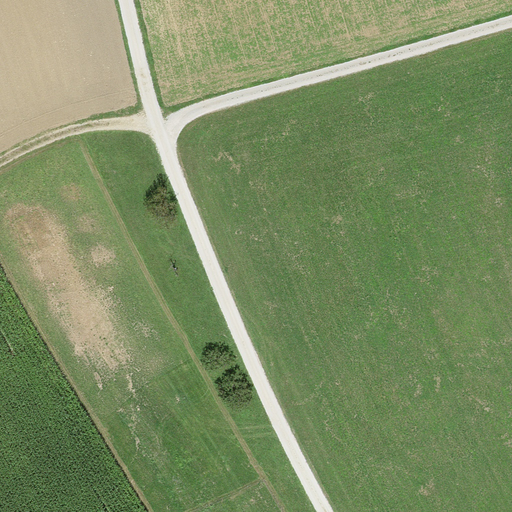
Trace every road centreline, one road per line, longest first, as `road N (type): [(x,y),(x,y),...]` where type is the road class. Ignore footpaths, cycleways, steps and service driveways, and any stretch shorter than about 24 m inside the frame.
road 1 (track): [(122,0),(157,129),(208,262),(323,511)]
road 2 (track): [(157,129),(220,103),(511,19)]
road 3 (track): [(157,129),(66,133),(0,161)]
